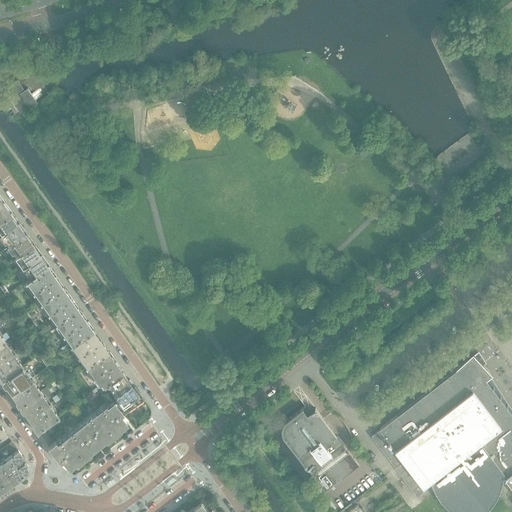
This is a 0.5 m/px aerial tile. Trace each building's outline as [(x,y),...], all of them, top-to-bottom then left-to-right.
[(14,94),(23,88),(18,80),(9,87),(14,94)] [(31,107),(37,102),(28,88),(21,93),(31,107)] [(5,217),(10,213),(9,212),(8,213),(6,210),(7,210),(8,207),(5,203),(2,203),(2,202),(0,204),(0,220),(1,221),(5,218),(5,217)] [(12,227),(17,224),(17,223),(16,224),(14,221),(15,220),(15,217),(13,214),(10,213),(5,217),(5,218),(1,221),(0,220),(0,236),(7,231),(9,231),(13,229),(12,227)] [(20,238),(25,235),(24,234),(23,234),(21,231),(22,231),(23,228),(20,224),(17,224),(12,227),(13,229),(9,231),(7,231),(0,236),(0,237),(7,247),(15,241),(16,242),(20,239),(20,238)] [(27,249),(32,245),(32,244),(31,245),(29,242),(30,241),(30,239),(28,235),(25,235),(20,238),(20,239),(16,242),(15,241),(7,247),(14,258),(22,252),(24,253),(27,250),(27,249)] [(35,259),(40,256),(39,255),(38,256),(36,253),(37,252),(38,249),(35,246),(32,245),(27,249),(27,250),(24,253),(22,252),(14,258),(22,268),(30,262),(31,263),(35,261),(35,259)] [(42,270),(47,266),(46,265),(46,266),(44,263),(45,263),(45,260),(43,256),(40,256),(35,259),(35,261),(31,263),(30,262),(22,268),(29,279),(37,273),(39,274),(43,271),(42,270)] [(58,285),(60,284),(54,276),(53,277),(51,274),(53,272),(50,267),(47,266),(42,270),(43,271),(39,274),(37,273),(29,279),(25,281),(40,302),(60,288),(58,285)] [(75,305),(69,297),(68,298),(66,296),(69,294),(65,288),(62,287),(60,288),(40,302),(55,323),(75,309),(73,306),(75,305)] [(90,326),(84,319),(83,320),(81,317),(84,315),(80,309),(77,309),(77,308),(75,309),(55,323),(70,345),(90,330),(88,327),(90,326)] [(21,320),(16,324),(19,329),(25,324),(21,320)] [(35,337),(53,325),(51,323),(34,335),(35,337)] [(105,348),(99,340),(98,341),(96,338),(98,336),(95,331),(92,330),(92,329),(90,330),(70,345),(85,366),(105,352),(103,349),(105,348)] [(23,365),(17,356),(14,352),(6,340),(0,343),(0,379),(2,379),(2,380),(23,365)] [(120,369),(114,361),(113,362),(111,359),(113,357),(110,352),(107,351),(105,352),(85,366),(88,370),(97,383),(98,382),(101,386),(106,383),(120,373),(118,370),(120,369)] [(511,412),(501,398),(487,380),(491,376),(481,363),(482,362),(482,360),(482,359),(481,357),(480,357),(478,357),(476,357),(474,355),(380,428),(381,429),(372,436),(380,447),(396,468),(395,468),(396,469),(410,487),(418,496),(427,489),(424,485),(431,480),(432,482),(434,487),(436,491),(439,496),(442,500),(445,504),(449,508),(453,511),(454,511),(485,511),(488,510),(491,506),(495,502),(497,497),(499,492),(501,487),(503,482),(504,477),(504,476),(506,476),(511,484),(511,412)] [(41,390),(32,377),(23,365),(2,380),(2,382),(4,385),(6,385),(11,392),(16,400),(16,401),(15,401),(18,404),(19,404),(20,405),(41,390)] [(114,394),(130,383),(128,380),(128,381),(122,372),(120,373),(106,383),(101,386),(110,397),(114,394)] [(142,397),(134,386),(133,387),(130,383),(114,394),(117,397),(113,401),(122,412),(134,403),(137,404),(141,401),(141,398),(142,397)] [(59,415),(50,402),(41,390),(20,405),(20,407),(19,407),(22,410),(23,410),(34,425),(33,426),(37,431),(42,427),(59,415)] [(128,419),(122,412),(113,401),(107,405),(106,403),(95,412),(113,434),(120,429),(118,427),(128,419)] [(78,413),(72,406),(69,408),(74,415),(78,413)] [(359,465),(322,417),(315,408),(315,409),(315,410),(306,415),(305,414),(304,414),(303,415),(300,411),(287,420),(285,423),(283,425),(282,428),(282,432),(283,435),(284,438),(285,439),(308,468),(310,466),(312,468),(309,470),(326,491),(359,465)] [(113,434),(95,412),(88,417),(70,432),(66,435),(83,458),(90,452),(88,450),(104,438),(106,440),(113,434)] [(45,432),(51,427),(49,423),(42,428),(45,432)] [(83,458),(66,435),(55,444),(53,442),(52,442),(45,432),(42,428),(42,427),(37,431),(48,446),(65,468),(74,461),(76,463),(83,458)] [(0,442),(8,437),(5,432),(0,435),(0,442)] [(26,471),(27,463),(17,449),(2,459),(0,461),(0,480),(4,487),(26,471)] [(113,478),(106,484),(108,486),(115,481),(113,478)] [(213,511),(212,511),(210,511),(209,511),(202,502),(191,511),(213,511)]
